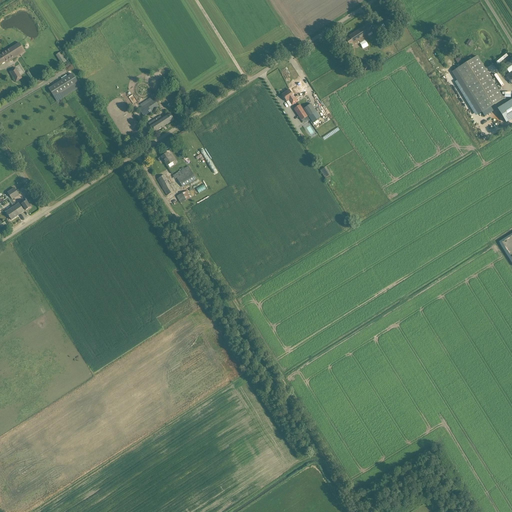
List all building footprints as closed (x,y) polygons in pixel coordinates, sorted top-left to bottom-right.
[(380,25),(382,29),(390,24),(391,25),(396,22),(392,16),(387,19),(388,20),(380,25)] [(372,31),(368,24),(360,29),(365,36),(368,34),(372,31)] [(360,29),(346,39),(352,48),(366,39),(366,40),(370,38),(368,34),(365,36),(360,29)] [(380,35),(377,31),(373,34),(376,38),(378,36),(380,40),(382,38),(380,35)] [(19,44),(4,53),(4,54),(8,60),(9,62),(9,61),(24,52),(19,44)] [(498,64),(510,57),(509,54),(496,62),(498,64)] [(455,70),(481,112),(503,99),(477,56),(455,70)] [(362,66),(364,70),(378,62),(376,58),(362,66)] [(9,72),(16,82),(22,78),(16,68),(9,72)] [(72,74),(49,88),(57,101),(80,87),(72,74)] [(289,90),(294,97),(298,95),(297,95),(307,88),(302,81),(289,90)] [(289,90),(282,94),(287,102),(288,101),(292,106),(298,102),(294,97),(289,90)] [(129,97),(133,103),(137,100),(133,94),(129,97)] [(158,107),(152,97),(140,104),(142,107),(139,109),(144,117),(158,107)] [(511,99),(498,108),(506,122),(509,120),(511,117),(511,99)] [(311,104),(303,109),(309,117),(312,122),(320,117),(316,112),(311,104)] [(308,117),(300,105),(294,109),(301,121),(308,117)] [(156,119),(149,124),(154,133),(162,128),(174,120),(170,113),(162,118),(161,116),(156,119)] [(173,158),(171,159),(167,153),(161,157),(162,157),(167,165),(174,161),(173,158)] [(174,175),(182,187),(196,179),(188,166),(174,175)] [(325,178),(331,175),(326,167),(321,170),(325,178)] [(157,179),(167,195),(175,190),(171,184),(169,185),(168,182),(164,175),(157,179)] [(199,193),(207,189),(204,185),(197,189),(199,193)] [(14,207),(19,215),(24,211),(23,210),(25,209),(26,210),(31,207),(27,201),(22,204),(23,206),(21,207),(19,203),(16,205),(12,200),(19,195),(14,188),(7,193),(9,196),(7,197),(14,207)] [(177,196),(181,204),(191,199),(188,191),(177,196)] [(10,218),(11,220),(19,215),(14,207),(6,212),(9,218),(10,218)]
